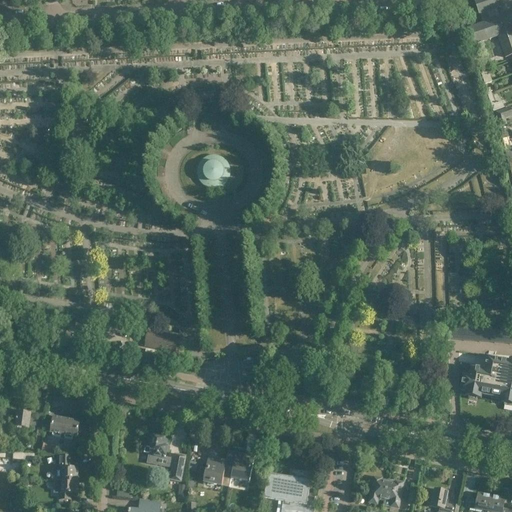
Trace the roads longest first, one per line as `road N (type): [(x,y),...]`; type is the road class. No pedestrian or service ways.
road 1 (tertiary): [(104,374),(356,423)]
road 2 (tertiary): [(356,423),(511,453)]
road 3 (residential): [(103,511),(104,374)]
road 4 (residential): [(58,16),(182,11)]
road 5 (residential): [(182,11),(306,7)]
